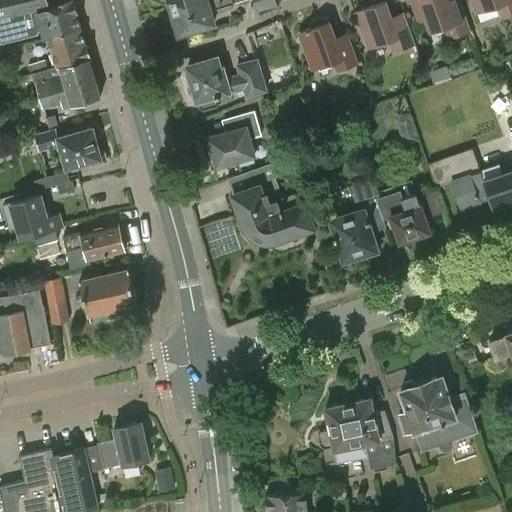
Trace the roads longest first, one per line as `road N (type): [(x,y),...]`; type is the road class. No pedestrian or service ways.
road 1 (secondary): [(200,361),(188,284),(109,0)]
road 2 (residential): [(200,361),(511,258)]
road 3 (residential): [(0,415),(161,385),(200,361)]
road 4 (residential): [(200,361),(156,353),(0,392)]
road 5 (secondary): [(219,511),(200,361)]
